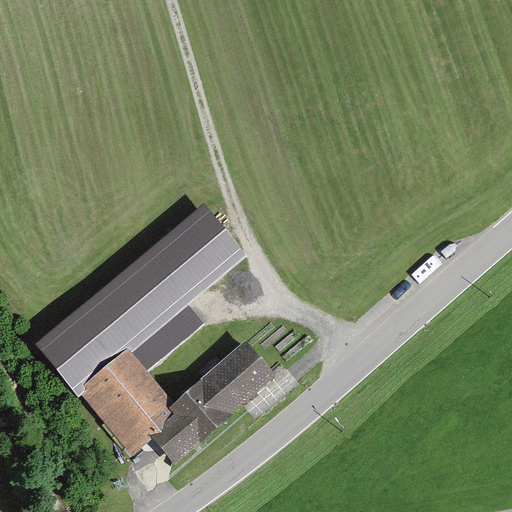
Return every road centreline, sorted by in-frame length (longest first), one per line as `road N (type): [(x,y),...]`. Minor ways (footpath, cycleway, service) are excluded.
road 1 (tertiary): [(511,232),(178,511)]
road 2 (track): [(169,0),(231,203),(256,258),(284,303),(365,359)]
